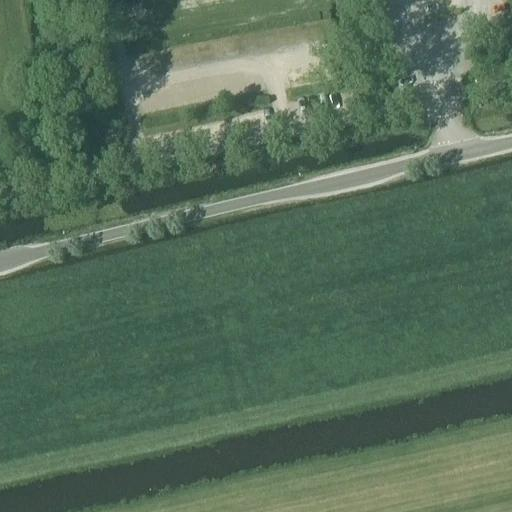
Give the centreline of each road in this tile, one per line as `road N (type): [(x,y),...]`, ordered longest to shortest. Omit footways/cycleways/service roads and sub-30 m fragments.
road 1 (unclassified): [(454,158),(442,95),(0,192)]
road 2 (unclassified): [(0,267),(454,158)]
